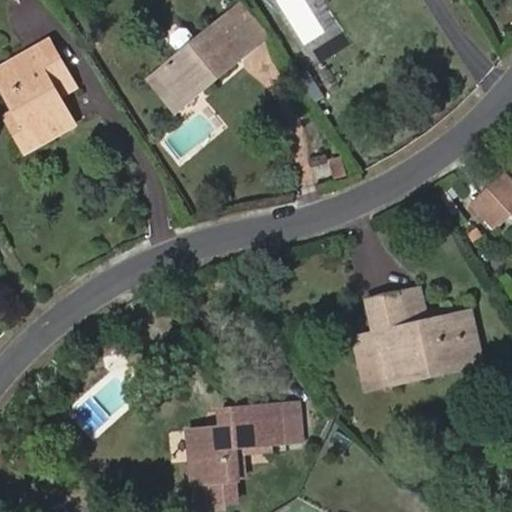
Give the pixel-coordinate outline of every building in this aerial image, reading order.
[(251,52),(267,39),(241,7),(224,20),(251,52)] [(202,93),(251,52),(224,20),(194,45),(185,33),(177,33),(171,38),(170,46),(179,57),(156,76),(177,103),(197,87),(202,93)] [(73,126),(58,99),(50,85),(67,75),(49,43),(0,71),(0,83),(17,113),(27,130),(46,121),(54,136),(73,126)] [(317,103),(325,98),(309,71),(300,76),(317,103)] [(58,99),(76,89),(67,75),(50,85),(58,99)] [(150,81),(176,114),(202,93),(197,87),(177,103),(156,76),(150,81)] [(4,121),(24,154),(54,136),(46,121),(27,130),(17,113),(4,121)] [(511,185),(504,176),(491,188),(511,211),(511,185)] [(495,230),(511,213),(511,211),(491,188),(473,207),(495,230)] [(410,328),(427,324),(420,292),(402,296),(410,328)] [(463,357),(455,319),(427,324),(410,328),(402,296),(368,303),(374,335),(355,339),(366,390),(401,382),(399,371),(463,357)] [(401,382),(480,365),(469,316),(455,319),(463,357),(399,371),(401,382)] [(284,444),(301,442),(297,406),(281,407),(284,444)] [(238,503),(236,482),(232,449),(272,445),(284,444),(281,407),(220,413),(222,430),(187,434),(192,486),(199,485),(202,511),(224,510),(224,504),(238,503)] [(236,482),(248,481),(246,456),(273,455),(272,445),(232,449),(236,482)]
